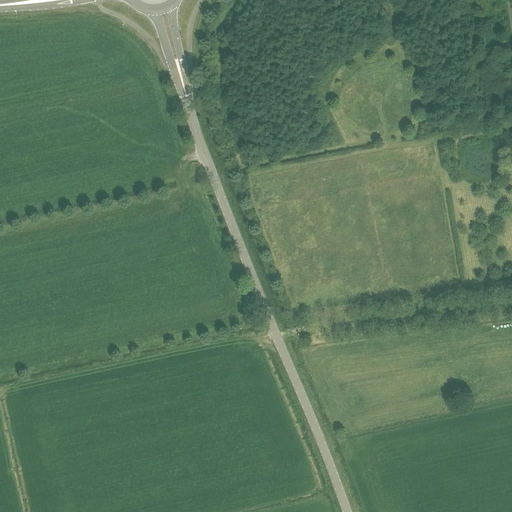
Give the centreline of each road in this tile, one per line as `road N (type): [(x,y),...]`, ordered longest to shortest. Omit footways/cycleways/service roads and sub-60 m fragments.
road 1 (unclassified): [(348,511),(220,196),(166,8)]
road 2 (track): [(511,301),(277,337)]
